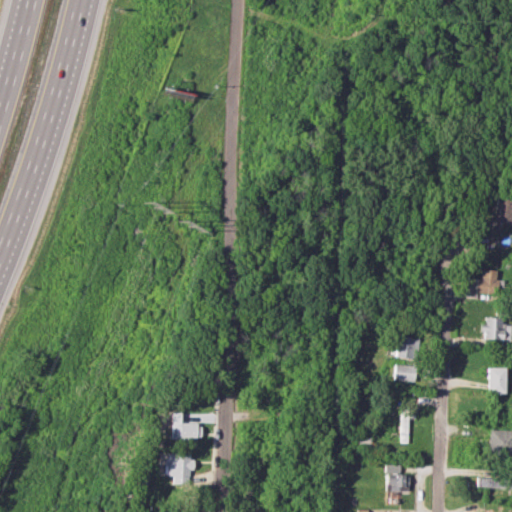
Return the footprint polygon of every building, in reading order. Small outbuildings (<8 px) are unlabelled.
[(511,194),(496,193),(494,221),(511,222),(511,194)] [(474,277),(474,292),(495,292),(495,269),(480,269),(480,277),(474,277)] [(500,317),(481,316),(480,338),(509,339),(510,324),(500,323),(500,317)] [(394,356),(414,358),(415,337),(395,335),(394,356)] [(412,380),(413,364),(392,363),(391,379),(412,380)] [(504,367),(485,366),(485,392),(503,393),(504,367)] [(405,442),(405,416),(412,416),(412,409),(398,408),(397,442),(405,442)] [(170,437),(200,438),(201,422),(180,422),(180,412),(170,412),(170,437)] [(511,454),(511,429),(486,429),(486,454),(511,454)] [(164,475),(172,475),(172,481),(188,482),(189,469),(192,469),(192,453),(165,452),(164,475)] [(383,490),(407,491),(407,473),(398,473),(398,464),(383,463),(383,490)] [(474,486),(511,487),(511,477),(474,476),(474,486)]
